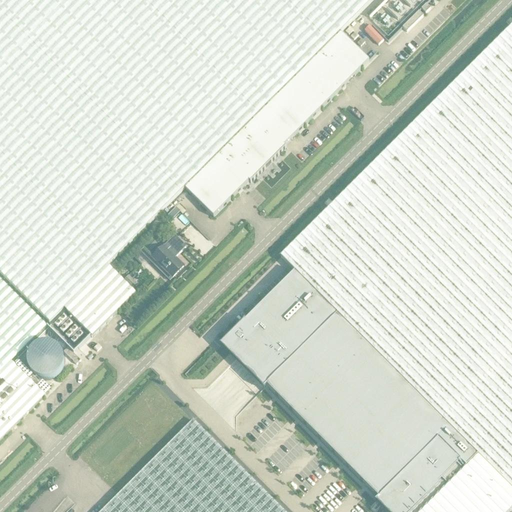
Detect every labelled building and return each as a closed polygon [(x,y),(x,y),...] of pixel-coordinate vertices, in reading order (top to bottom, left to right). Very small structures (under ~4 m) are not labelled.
[(0,0),(0,274),(44,319),(41,322),(47,328),(68,349),(74,355),(92,337),(93,339),(121,311),(136,296),(130,290),(123,283),(108,267),(185,190),(213,219),(249,183),(250,185),(286,149),(285,148),(285,147),(369,64),(370,63),(341,34),(357,18),(375,0),(0,0)] [(431,10),(426,5),(421,10),(426,15),(431,10)] [(419,13),(402,29),(407,33),(423,17),(419,13)] [(511,30),(283,259),(511,489),(511,30)] [(168,217),(172,221),(180,213),(176,209),(168,217)] [(175,237),(153,259),(157,263),(154,266),(169,280),(182,267),(174,258),(185,247),(175,237)] [(0,375),(12,364),(47,328),(41,322),(44,319),(0,274),(0,375)] [(245,322),(220,347),(264,391),(267,388),(314,435),(359,480),(379,500),(376,503),(384,511),(423,511),(479,457),(295,274),(246,323),(245,322)] [(129,277),(123,283),(130,290),(136,284),(129,277)] [(43,381),(46,381),(49,381),(52,380),(55,379),(57,377),(60,375),(61,373),(63,370),(64,367),(64,364),(64,361),(64,358),(63,355),(61,352),(59,350),(57,348),(55,346),(52,345),(49,344),(46,344),(43,345),(39,345),(37,347),(34,349),(32,351),(30,354),(29,356),(28,360),(28,363),(28,366),(29,369),(30,372),(32,375),(34,377),(37,379),(40,380),(43,381)] [(68,349),(64,353),(77,366),(81,362),(74,355),(68,349)] [(13,418),(19,424),(46,398),(12,364),(0,375),(0,443),(12,431),(6,425),(13,418)] [(12,431),(19,424),(13,418),(6,425),(12,431)] [(282,511),(193,423),(102,511),(282,511)] [(423,511),(510,511),(511,510),(511,490),(507,485),(479,457),(423,511)]
